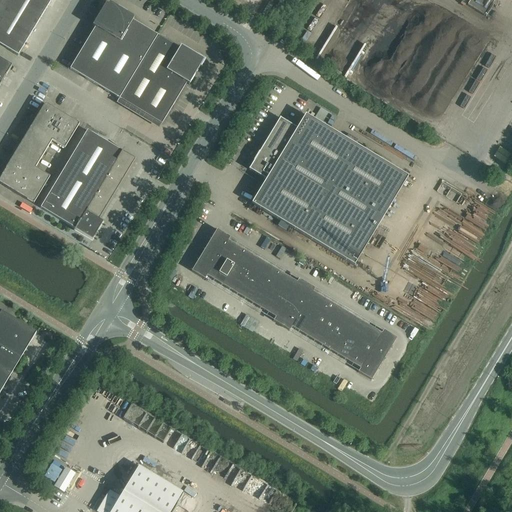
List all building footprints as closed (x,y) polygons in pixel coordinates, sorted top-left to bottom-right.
[(0,0),(0,45),(18,56),(51,0),(0,0)] [(470,0),(467,6),(485,16),(495,0),(470,0)] [(95,28),(70,70),(119,100),(157,36),(132,21),(134,19),(107,2),(92,27),(95,28)] [(157,36),(119,100),(161,125),(186,84),(189,86),(203,61),(180,47),(179,50),(157,36)] [(0,85),(12,66),(0,59),(0,85)] [(64,149),(79,125),(45,104),(0,178),(0,184),(33,204),(49,178),(35,169),(52,141),(64,149)] [(331,115),(321,109),(315,119),(325,125),(331,115)] [(305,115),(297,129),(280,119),(280,118),(279,119),(249,169),(248,170),(249,171),(249,170),(266,180),(263,185),(251,204),(354,266),(408,177),(305,115)] [(98,220),(135,160),(87,131),(40,208),(92,240),(103,222),(99,220),(98,220)] [(228,241),(230,238),(217,230),(210,241),(223,248),(227,241),(228,241)] [(223,248),(210,241),(204,251),(217,259),(218,257),(223,248)] [(227,241),(223,248),(218,257),(226,261),(235,246),(228,241),(227,241)] [(235,246),(226,261),(234,266),(243,251),(235,246)] [(217,259),(204,251),(198,262),(210,269),(217,259)] [(243,251),(234,266),(241,271),(251,255),(243,251)] [(251,255),(241,271),(249,275),(258,260),(251,255)] [(206,276),(207,277),(214,281),(226,261),(218,257),(217,259),(210,269),(206,276)] [(258,260),(249,275),(257,280),(266,265),(258,260)] [(214,281),(222,286),(234,266),(226,261),(214,281)] [(191,272),(204,280),(207,277),(206,276),(210,269),(198,262),(191,272)] [(266,265),(257,280),(264,285),(274,269),(266,265)] [(222,286),(229,290),(241,271),(234,266),(222,286)] [(274,269),(264,285),(272,289),(281,274),(274,269)] [(229,290),(237,295),(249,275),(241,271),(229,290)] [(281,274),(272,289),(280,294),(289,279),(281,274)] [(237,295),(245,300),(257,280),(249,275),(237,295)] [(297,283),(296,283),(289,279),(280,294),(287,299),(297,283)] [(298,279),(296,283),(297,283),(287,299),(295,303),(307,284),(298,279)] [(245,300),(252,304),(264,285),(257,280),(245,300)] [(312,293),(315,289),(307,284),(295,303),(303,308),(312,292),(312,293)] [(252,304),(260,309),(272,289),(264,285),(252,304)] [(260,309),(268,314),(280,294),(272,289),(260,309)] [(312,292),(303,308),(300,312),(308,317),(320,297),(312,293),(312,292)] [(268,314),(275,318),(276,318),(287,299),(280,294),(268,314)] [(320,297),(308,317),(316,321),(328,302),(320,297)] [(275,318),(273,321),(281,326),(295,303),(287,299),(276,318),(275,318)] [(328,302),(316,321),(323,326),(335,306),(328,302)] [(289,331),(291,328),(300,312),(303,308),(295,303),(281,326),(289,331)] [(335,306),(323,326),(331,331),(343,311),(335,306)] [(0,392),(12,373),(23,355),(36,333),(0,311),(0,392)] [(343,311),(331,331),(339,335),(351,316),(343,311)] [(291,328),(299,332),(308,317),(300,312),(291,328)] [(351,316),(339,335),(346,340),(358,320),(351,316)] [(299,332),(306,337),(316,321),(308,317),(299,332)] [(358,320),(346,340),(354,345),(366,325),(358,320)] [(306,337),(314,342),(323,326),(316,321),(306,337)] [(366,325),(354,345),(362,349),(374,330),(366,325)] [(314,342),(322,346),(331,331),(323,326),(314,342)] [(381,334),(374,330),(362,349),(370,354),(371,352),(377,341),(381,334)] [(322,346),(329,351),(339,335),(331,331),(322,346)] [(396,339),(383,331),(381,334),(377,341),(390,349),(396,339)] [(329,351),(337,355),(346,340),(339,335),(329,351)] [(337,355),(345,360),(354,345),(346,340),(337,355)] [(371,352),(384,360),(390,349),(377,341),(371,352)] [(345,360),(353,365),(362,349),(354,345),(345,360)] [(360,369),(364,362),(370,354),(362,349),(353,365),(360,369)] [(364,362),(377,370),(384,360),(371,352),(370,354),(364,362)] [(360,369),(358,373),(371,381),(377,370),(364,362),(360,369)] [(51,465),(44,477),(54,484),(57,479),(58,480),(54,487),(64,493),(75,475),(65,469),(60,478),(58,477),(62,471),(51,465)] [(98,500),(92,510),(95,511),(170,511),(175,504),(182,493),(138,467),(120,498),(109,491),(103,503),(98,500)]
